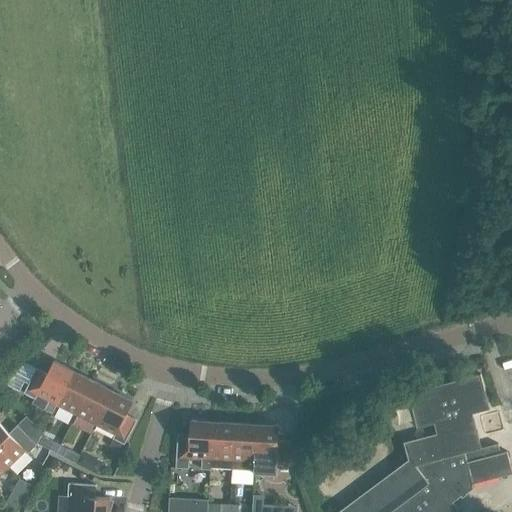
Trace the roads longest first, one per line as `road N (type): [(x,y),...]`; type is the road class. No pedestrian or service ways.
road 1 (residential): [(511,328),(285,379),(171,372)]
road 2 (residential): [(171,372),(91,335),(30,285)]
road 3 (residential): [(135,511),(171,372)]
